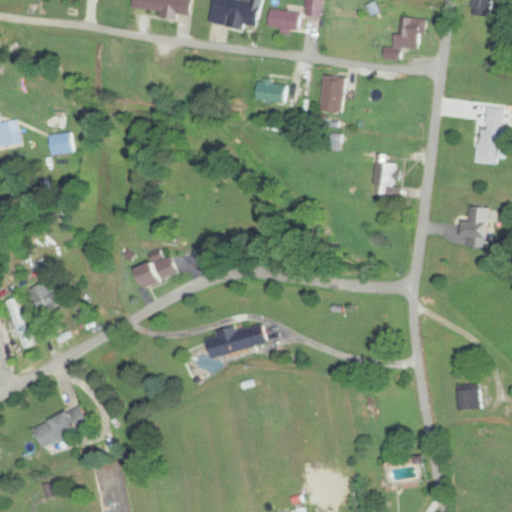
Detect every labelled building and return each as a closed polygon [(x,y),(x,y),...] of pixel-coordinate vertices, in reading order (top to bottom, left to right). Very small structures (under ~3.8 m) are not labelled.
[(138,0),(138,9),(194,16),(196,0),(138,0)] [(265,4),(246,0),(218,0),(216,12),(234,16),(232,28),(248,32),(249,26),(260,28),(265,4)] [(326,0),(310,0),(310,15),(326,15),(326,0)] [(488,17),(488,0),(475,0),(476,17),(488,17)] [(302,31),(304,12),(274,9),(272,28),(302,31)] [(425,46),(419,18),(402,21),(405,33),(396,35),(399,51),(425,46)] [(143,44),(129,43),(123,90),(137,92),(143,44)] [(330,113),(347,113),(347,74),(330,74),(330,113)] [(286,104),(289,86),(261,82),(258,100),(286,104)] [(509,160),(511,109),(492,108),(490,138),(482,138),(481,164),(500,165),(501,159),(509,160)] [(21,117),(0,120),(0,148),(26,144),(21,117)] [(77,155),(76,133),(55,134),(56,155),(77,155)] [(378,196),(402,196),(402,163),(378,163),(378,196)] [(493,208),(471,208),(471,249),(493,249),(493,208)] [(148,289),(182,276),(175,257),(141,270),(148,289)] [(34,288),(41,312),(60,306),(52,282),(34,288)] [(35,346),(18,299),(8,302),(24,350),(35,346)] [(216,359),(272,343),(266,323),(210,339),(216,359)] [(461,391),(461,411),(471,411),(471,391),(461,391)] [(50,449),(83,432),(73,412),(50,424),(55,433),(45,439),(50,449)]
